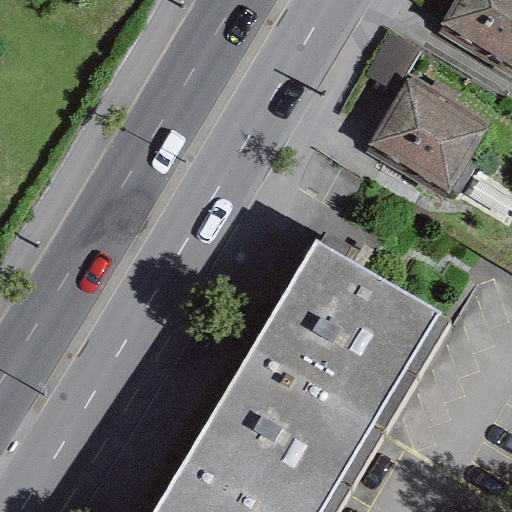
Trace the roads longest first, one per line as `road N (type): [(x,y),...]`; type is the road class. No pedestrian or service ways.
road 1 (primary): [(21,511),(335,0)]
road 2 (primary): [(240,0),(0,397)]
